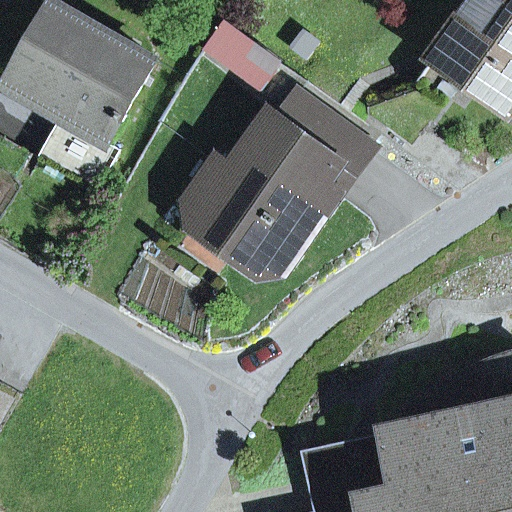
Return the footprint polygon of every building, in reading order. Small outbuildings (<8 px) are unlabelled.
[(511,0),(479,0),(437,59),(510,112),(511,109),(511,0)] [(14,79),(77,115),(49,164),(97,192),(120,152),(109,145),(122,122),(126,124),(129,117),(126,115),(157,62),(58,4),(14,79)] [(206,54),(262,93),(282,64),(226,26),(206,54)] [(328,187),(343,166),(335,160),(353,136),(354,134),(301,96),(282,122),(273,115),(232,170),(220,161),(190,202),(253,248),(257,276),(285,271),(340,196),(328,187)] [(328,187),(340,196),(373,151),(353,136),(335,160),(343,166),(328,187)] [(257,276),(253,248),(190,202),(189,226),(257,276)] [(388,434),(394,461),(370,467),(377,500),(366,502),(367,511),(511,511),(511,361),(467,377),(437,395),(409,417),(412,429),(388,434)] [(0,421),(12,402),(0,394),(0,421)] [(367,511),(366,502),(377,500),(370,467),(394,461),(388,434),(304,452),(316,511),(367,511)]
